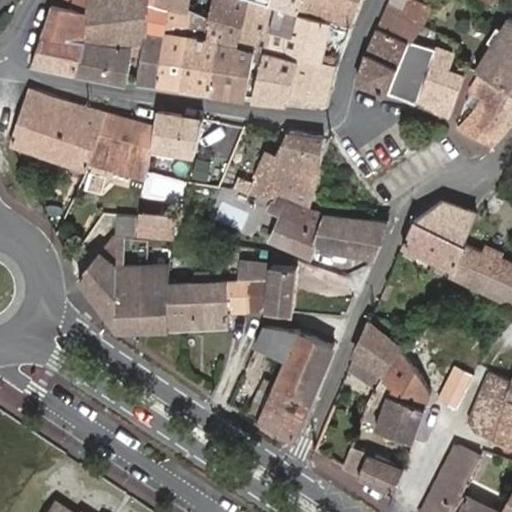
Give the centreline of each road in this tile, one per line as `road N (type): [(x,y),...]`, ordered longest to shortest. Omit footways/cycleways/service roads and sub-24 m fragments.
road 1 (residential): [(292,468),(408,210),(511,141)]
road 2 (residential): [(326,123),(131,94),(30,73),(0,57)]
road 3 (tertiary): [(11,338),(58,359),(287,511)]
road 4 (tertiary): [(292,468),(81,325),(41,282)]
road 5 (residential): [(326,123),(337,113),(378,0)]
